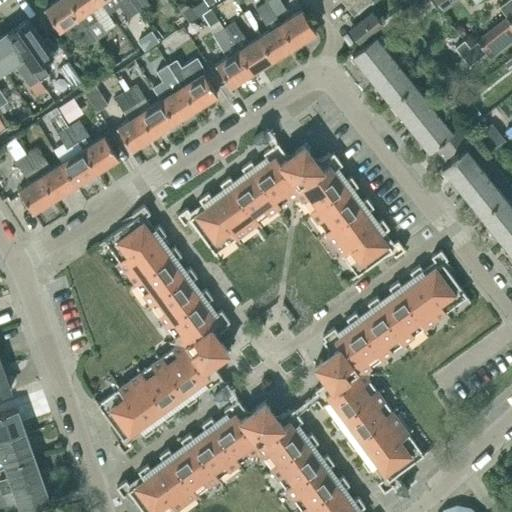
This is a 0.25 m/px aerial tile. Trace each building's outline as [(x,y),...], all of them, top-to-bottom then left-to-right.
[(97,39),(70,0),(54,0),(44,7),(59,30),(70,22),(86,46),(97,39)] [(100,0),(70,0),(97,39),(108,32),(106,30),(115,24),(100,2),(101,1),(100,0)] [(128,18),(139,11),(131,0),(100,0),(101,1),(109,12),(119,5),(128,18)] [(131,0),(139,11),(149,4),(146,0),(131,0)] [(202,0),(192,7),(198,15),(208,8),(202,0)] [(294,45),(280,22),(276,15),(266,0),(255,7),(269,29),(259,36),(273,58),(294,45)] [(280,0),(266,0),(276,15),(286,8),(280,0)] [(353,0),(346,6),(353,15),(373,0),(353,0)] [(421,12),(432,3),(430,0),(420,0),(415,5),(421,12)] [(437,0),(445,10),(459,0),(437,0)] [(506,16),(511,11),(511,0),(506,0),(499,6),(506,16)] [(187,4),(180,8),(189,21),(198,15),(192,7),(190,4),(187,4)] [(203,14),(210,25),(218,20),(211,9),(203,14)] [(301,9),(280,22),(294,45),(315,31),(301,9)] [(373,11),(350,30),(360,43),(383,25),(373,11)] [(511,11),(506,16),(477,39),(490,56),(511,38),(511,11)] [(28,18),(7,32),(38,78),(48,72),(40,61),(57,50),(47,36),(42,39),(28,18)] [(273,58),(259,36),(249,42),(234,20),(224,27),(252,71),(273,58)] [(252,71),(224,27),(212,34),(226,57),(217,63),(231,85),(252,71)] [(0,37),(0,66),(2,69),(13,62),(35,96),(45,89),(38,78),(7,32),(0,37)] [(144,40),(151,48),(160,41),(154,32),(144,40)] [(374,34),(350,53),(360,65),(361,63),(368,71),(366,72),(373,81),(375,80),(381,88),(379,89),(389,101),(412,82),(374,34)] [(178,56),(167,63),(195,107),(217,93),(203,71),(192,78),(178,56)] [(69,60),(58,67),(73,89),(83,82),(69,60)] [(174,121),(195,107),(167,63),(156,70),(170,92),(160,99),(174,121)] [(0,66),(0,109),(1,111),(11,105),(0,88),(0,70),(2,69),(0,66)] [(412,82),(389,101),(398,112),(400,111),(406,119),(404,120),(411,129),(413,128),(419,135),(418,137),(427,148),(450,130),(412,82)] [(97,108),(98,110),(108,104),(95,83),(85,90),(97,108)] [(136,83),(125,90),(153,134),(174,121),(160,99),(150,105),(136,83)] [(153,134),(125,90),(114,97),(116,100),(112,103),(119,113),(123,111),(128,119),(117,126),(132,148),(153,134)] [(72,97),(58,105),(67,119),(81,111),(72,97)] [(68,126),(96,170),(117,157),(103,134),(93,141),(79,119),(68,126)] [(450,130),(427,148),(441,166),(465,147),(473,141),(459,123),(450,130)] [(75,184),(96,170),(68,126),(57,133),(66,147),(67,146),(73,154),(61,161),(75,184)] [(486,128),(474,138),(487,154),(498,144),(486,128)] [(16,137),(5,144),(15,159),(30,181),(18,188),(32,211),(54,197),(26,153),(16,137)] [(186,207),(177,213),(184,223),(189,219),(214,253),(292,196),(300,197),(356,274),(351,277),(351,278),(390,250),(394,255),(404,249),(397,239),(388,245),(379,233),(388,227),(381,218),(373,224),(364,212),(373,206),(366,197),(357,203),(348,191),(357,185),(350,175),(342,181),(333,169),(341,163),(333,152),(330,154),(328,152),(316,160),(304,144),(287,156),(277,142),(263,152),(268,160),(256,168),(250,160),(241,167),(247,175),(235,184),(229,175),(219,182),(226,191),(214,200),(208,191),(198,198),(204,206),(192,215),(186,207)] [(75,184),(61,161),(51,167),(37,146),(26,153),(54,197),(75,184)] [(465,147),(441,166),(451,178),(452,177),(458,184),(457,186),(464,194),(465,193),(472,201),(470,202),(479,214),(503,195),(465,147)] [(511,205),(503,195),(479,214),(489,226),(491,225),(497,232),(495,234),(502,242),(504,241),(510,249),(508,250),(511,254),(511,205)] [(177,347),(99,405),(122,438),(117,441),(123,451),(133,444),(127,435),(139,427),(145,435),(154,428),(148,420),(160,411),(166,419),(175,413),(169,404),(182,395),(188,404),(197,397),(191,389),(203,380),(208,387),(222,378),(215,367),(220,330),(227,325),(226,323),(230,321),(221,309),(213,315),(204,303),(212,297),(205,288),(197,294),(189,282),(197,276),(190,266),(182,273),(173,260),(181,255),(174,245),(166,252),(157,239),(166,233),(158,224),(150,230),(141,218),(150,212),(144,204),(132,213),(135,217),(105,239),(178,338),(177,347)] [(316,392),(312,394),(321,406),(329,399),(338,411),(330,418),(337,427),(345,421),(354,433),(345,439),(352,448),(361,442),(369,454),(361,460),(368,469),(376,463),(385,475),(376,481),(383,491),(392,484),(395,488),(394,488),(400,496),(407,491),(402,483),(401,483),(395,474),(427,450),(427,449),(422,453),(366,376),(367,368),(465,296),(468,301),(469,301),(441,262),(447,258),(440,249),(430,255),(437,264),(425,273),(418,264),(409,271),(415,279),(403,288),(397,280),(388,286),(394,295),(382,304),(376,295),(366,302),(373,311),(361,319),(354,311),(345,318),(351,326),(339,335),(333,326),(321,335),(324,338),(322,340),(330,352),(314,364),(326,381),(314,389),(316,392)] [(126,479),(116,486),(123,495),(128,491),(144,511),(168,511),(252,451),(261,452),(305,511),(356,511),(365,505),(358,496),(349,502),(340,490),(349,484),(342,474),(334,481),(325,469),(334,462),(327,453),(318,460),(309,447),(318,441),(311,432),(303,438),(294,426),(302,420),(294,408),(291,411),(289,408),(277,417),(265,400),(248,413),(238,399),(224,409),(229,416),(217,425),(211,416),(202,423),(208,432),(196,441),(190,432),(180,439),(187,447),(175,456),(168,448),(159,454),(165,463),(153,472),(147,463),(138,470),(144,479),(132,488),(126,479)] [(0,441),(23,433),(15,409),(0,414),(0,441)] [(0,467),(31,457),(23,433),(0,441),(0,467)] [(0,493),(40,480),(31,457),(5,466),(8,476),(0,479),(0,493)] [(0,493),(0,506),(17,501),(20,511),(24,511),(48,504),(40,480),(0,493)]
